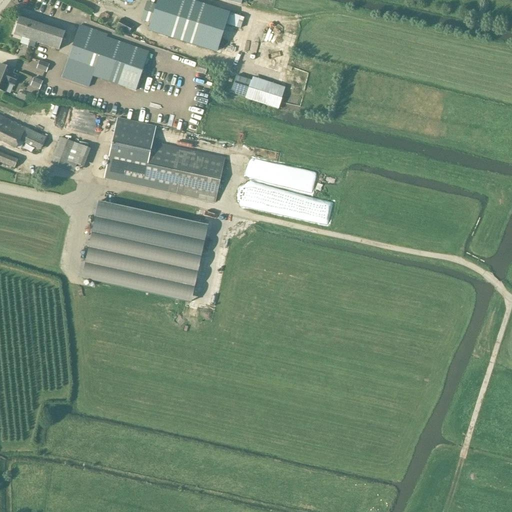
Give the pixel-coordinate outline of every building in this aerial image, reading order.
[(151,23),(148,30),(216,52),(225,24),(228,13),(185,0),(157,0),(156,6),(151,23)] [(151,23),(156,6),(147,3),(142,20),(151,23)] [(243,18),(228,13),(225,24),(239,28),(243,18)] [(33,50),(35,43),(59,51),(65,31),(20,16),(13,35),(29,41),(27,48),(33,50)] [(116,29),(128,35),(133,25),(121,19),(116,29)] [(148,53),(106,38),(107,35),(80,26),(62,79),(88,88),(92,77),(135,91),(148,53)] [(39,61),(36,69),(46,73),(49,65),(39,61)] [(19,76),(13,74),(14,71),(0,64),(0,91),(4,93),(8,84),(14,87),(19,76)] [(198,64),(195,72),(205,75),(208,67),(198,64)] [(236,77),(231,93),(246,98),(251,81),(236,77)] [(34,78),(30,86),(39,90),(43,81),(34,78)] [(18,93),(15,100),(24,104),(27,97),(18,93)] [(0,141),(16,149),(20,139),(41,149),(46,138),(0,116),(0,141)] [(117,118),(117,119),(103,179),(215,204),(225,158),(152,142),(156,127),(117,118)] [(53,156),(50,163),(64,169),(73,172),(76,165),(67,161),(74,143),(60,137),(53,156)] [(90,149),(74,143),(67,161),(76,165),(83,167),(90,149)] [(18,161),(0,153),(0,162),(14,169),(18,161)] [(242,206),(327,222),(330,203),(279,193),(280,186),(309,192),(313,173),(258,162),(254,180),(276,184),(275,190),(247,184),(242,206)] [(207,226),(99,202),(82,279),(190,303),(207,226)] [(26,215),(13,209),(2,236),(16,241),(26,215)] [(51,215),(40,212),(38,219),(49,222),(51,215)]
